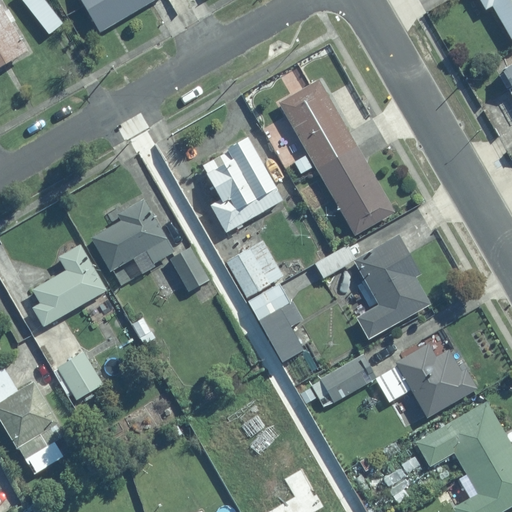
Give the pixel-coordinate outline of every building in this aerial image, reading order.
[(0,0),(0,71),(31,54),(0,0)] [(64,23),(44,0),(19,0),(49,36),(64,23)] [(79,0),(100,35),(159,0),(79,0)] [(511,0),(479,0),(488,13),(494,9),(511,38),(511,0)] [(295,164),(302,176),(318,167),(355,238),(396,216),(350,130),(323,80),(311,87),(300,65),(279,76),(290,96),(273,104),(281,118),(265,127),(287,168),(295,164)] [(511,70),(502,76),(511,93),(511,70)] [(283,204),(250,143),(204,168),(221,199),(210,204),(227,234),(283,204)] [(174,252),(143,202),(142,201),(117,216),(122,224),(96,240),(116,273),(147,253),(154,264),(174,252)] [(369,339),(432,307),(417,278),(420,276),(401,238),(357,260),(381,308),(358,319),(369,339)] [(248,300),(283,277),(284,276),(262,242),(226,265),(248,300)] [(71,316),(107,293),(79,247),(59,259),(66,272),(34,291),(41,303),(32,309),(45,331),(71,316)] [(323,279),(355,261),(348,248),(316,266),(323,279)] [(195,249),(172,261),(189,293),(212,281),(195,249)] [(249,304),(250,307),(283,364),(289,361),(296,375),(309,368),(300,354),(305,351),(302,346),(313,340),(281,285),(249,304)] [(376,378),(375,382),(389,406),(413,392),(430,420),(474,393),(451,354),(437,362),(428,347),(376,378)] [(104,387),(85,356),(59,372),(60,375),(54,379),(68,401),(74,398),(77,403),(104,387)] [(0,401),(16,392),(1,366),(0,366),(0,401)] [(56,424),(31,383),(16,392),(0,401),(0,424),(14,450),(16,449),(23,460),(53,443),(62,437),(55,425),(56,424)] [(510,511),(511,511),(511,452),(484,405),(417,445),(431,469),(454,455),(466,476),(458,480),(470,500),(453,509),(455,511),(510,511)] [(269,505),(328,472),(330,471),(310,436),(299,443),(295,435),(275,446),(280,454),(262,464),(267,473),(255,480),(269,505)] [(62,458),(53,443),(23,460),(32,475),(62,458)] [(350,482),(320,499),(327,511),(349,511),(363,505),(350,482)]
